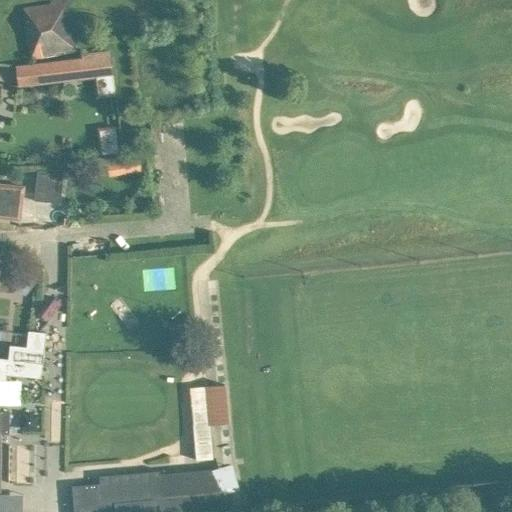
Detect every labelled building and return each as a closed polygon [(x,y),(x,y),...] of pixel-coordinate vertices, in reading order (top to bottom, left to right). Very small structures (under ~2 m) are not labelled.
[(24,10),(32,58),(76,51),(69,3),(24,10)] [(113,74),(110,51),(83,55),(84,59),(17,68),(19,85),(113,74)] [(101,153),(119,152),(117,127),(99,129),(101,153)] [(109,173),(141,172),(141,159),(108,159),(109,173)] [(38,170),(35,200),(48,201),(50,183),(62,184),(64,170),(38,170)] [(0,218),(22,221),(25,187),(0,184),(0,218)] [(27,264),(16,279),(31,290),(42,275),(27,264)] [(26,366),(0,362),(0,379),(7,380),(7,374),(25,376),(26,366)] [(210,425),(207,386),(190,387),(196,460),(213,458),(210,425)] [(0,433),(1,434),(9,434),(10,412),(0,411),(0,433)] [(222,468),(213,469),(215,494),(225,493),(222,468)] [(215,494),(213,469),(160,474),(160,471),(100,476),(101,483),(73,485),(75,511),(226,511),(225,493),(215,494)]
